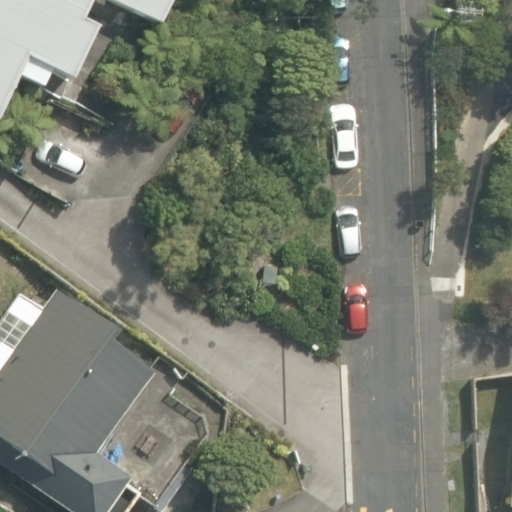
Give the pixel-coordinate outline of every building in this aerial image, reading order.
[(43,79),(70,20),(56,13),(61,0),(0,0),(0,89),(17,97),(28,73),(43,79)] [(146,0),(81,0),(134,26),(146,0)] [(110,133),(47,103),(12,176),(75,206),(110,133)] [(0,479),(50,511),(81,511),(106,473),(80,456),(142,360),(19,280),(0,308),(0,479)] [(511,359),(496,358),(483,504),(511,506),(511,359)]
